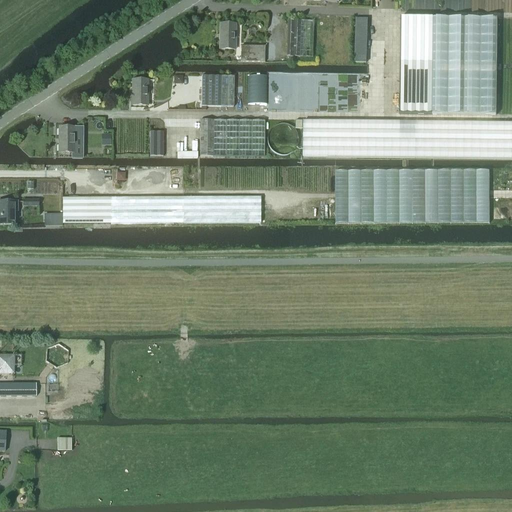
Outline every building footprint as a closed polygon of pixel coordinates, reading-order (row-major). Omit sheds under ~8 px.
[(401,18),(399,115),(432,115),(496,116),(497,19),(433,19),(433,18),(401,18)] [(301,58),(313,58),(314,22),(301,21),(288,21),(287,57),(301,58)] [(220,25),(219,50),(234,51),(235,25),(220,25)] [(241,63),(264,63),(265,47),(241,47),(241,63)] [(200,107),(232,108),(233,78),(201,77),(200,107)] [(147,81),(131,81),(132,106),(147,106),(147,81)] [(200,121),(199,157),(212,157),(264,158),(264,122),(200,121)] [(303,158),(511,160),(511,123),(304,121),(303,158)] [(58,154),(74,154),(74,129),(58,129),(58,154)] [(150,133),(150,157),(162,157),(163,133),(150,133)] [(110,145),(110,134),(101,134),(101,145),(110,145)] [(260,198),(62,199),(62,215),(62,225),(260,224),(260,198)] [(0,225),(14,225),(14,212),(17,212),(17,203),(0,203),(0,225)] [(492,221),(508,221),(509,208),(492,208),(492,221)] [(56,369),(67,365),(68,352),(58,346),(46,350),(46,363),(56,369)] [(0,385),(0,395),(8,395),(35,395),(36,385),(11,385),(0,385)] [(71,452),(71,440),(57,440),(57,452),(71,452)]
